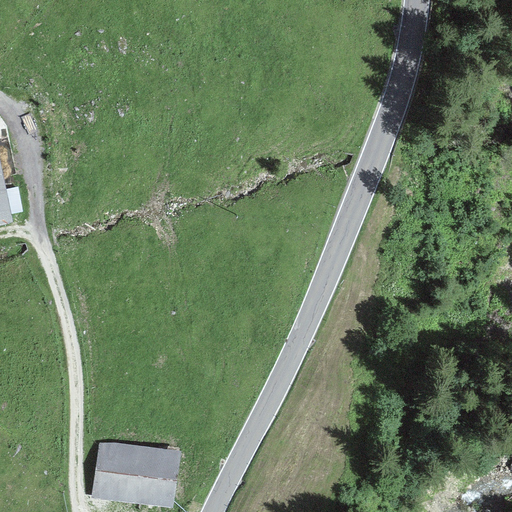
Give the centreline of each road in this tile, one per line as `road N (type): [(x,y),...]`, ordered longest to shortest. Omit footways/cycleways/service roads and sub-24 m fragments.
road 1 (tertiary): [(416,0),(408,51),(369,168),(309,316),(213,511)]
road 2 (track): [(77,511),(65,331),(26,150)]
